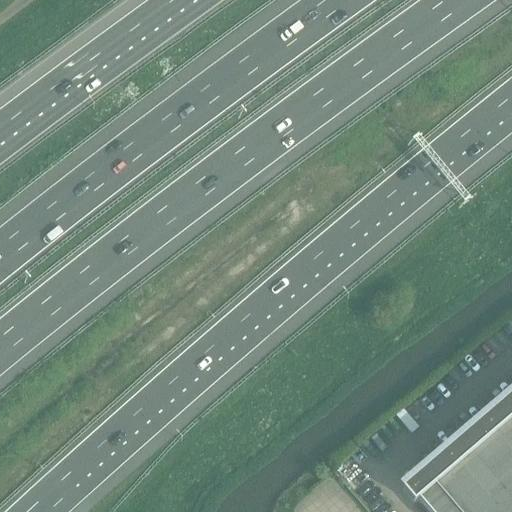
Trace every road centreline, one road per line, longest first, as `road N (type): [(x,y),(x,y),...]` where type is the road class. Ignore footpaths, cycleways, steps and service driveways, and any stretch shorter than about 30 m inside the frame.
road 1 (motorway): [(27,511),(242,318),(511,96)]
road 2 (motorway): [(0,349),(461,0)]
road 3 (motorway): [(343,0),(0,257)]
road 4 (motorway): [(187,0),(0,137)]
